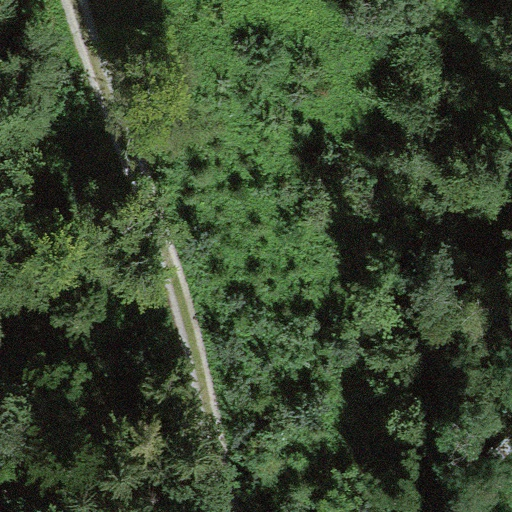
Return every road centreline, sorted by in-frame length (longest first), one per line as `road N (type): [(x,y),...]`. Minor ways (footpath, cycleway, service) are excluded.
road 1 (track): [(72,0),(169,281),(225,511)]
road 2 (track): [(447,0),(444,84),(414,256),(311,511)]
